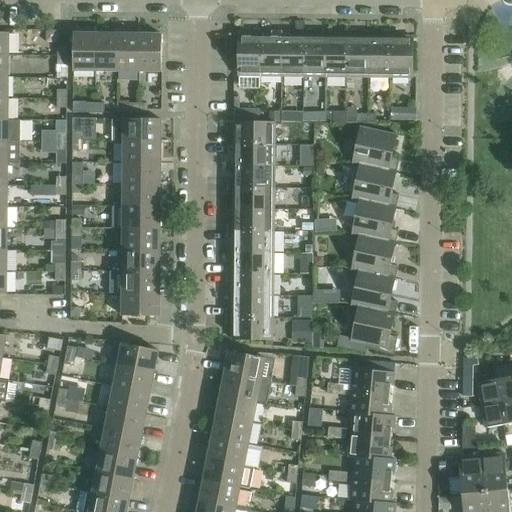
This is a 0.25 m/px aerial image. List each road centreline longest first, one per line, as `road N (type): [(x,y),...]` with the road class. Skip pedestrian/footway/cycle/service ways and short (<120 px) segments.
road 1 (residential): [(428,511),(432,0)]
road 2 (residential): [(200,336),(204,0)]
road 3 (residential): [(20,321),(200,336)]
road 4 (residential): [(161,511),(200,336)]
